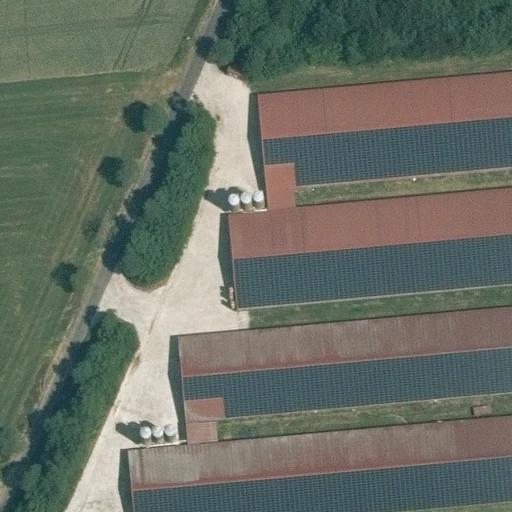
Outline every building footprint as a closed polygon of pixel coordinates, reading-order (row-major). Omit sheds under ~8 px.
[(243,69),(226,63),(224,70),(241,76),(243,69)] [(296,186),(511,165),(511,71),(263,95),(272,188),(296,186)] [(298,207),(296,186),(272,188),(274,209),(298,207)] [(233,212),(241,308),(511,284),(511,188),(298,207),(274,209),(233,212)] [(221,417),(511,391),(511,307),(186,336),(194,420),(221,417)] [(195,441),(135,446),(140,511),(351,511),(511,497),(511,411),(223,438),(195,441)] [(223,438),(221,417),(194,420),(195,441),(223,438)]
